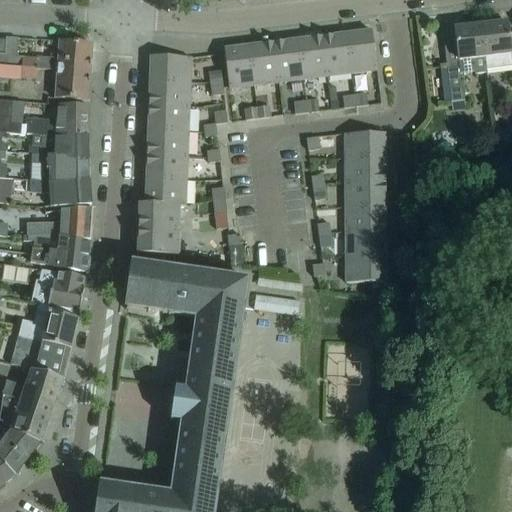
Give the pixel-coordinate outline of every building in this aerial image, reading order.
[(511,59),(506,23),(479,27),(484,72),(485,72),(485,71),(511,68),(511,80),(511,59)] [(458,66),(446,67),(448,92),(451,112),(463,111),(461,91),(459,75),(473,73),(474,75),(485,74),(485,72),(484,72),(479,27),(453,30),(456,50),(457,61),(458,66)] [(451,52),(452,31),(442,31),(441,52),(451,52)] [(346,35),(351,75),(376,72),(371,32),(346,35)] [(326,78),(351,75),(346,35),(321,38),(326,78)] [(302,81),(326,78),(321,38),(297,41),(302,81)] [(17,40),(7,39),(5,39),(4,58),(0,57),(0,68),(21,70),(21,59),(16,58),(17,40)] [(277,84),(302,81),(297,41),(272,44),(277,84)] [(89,74),(91,45),(59,43),(57,60),(37,58),(37,59),(36,71),(37,71),(57,72),(89,74)] [(253,87),(277,84),(272,44),(248,47),(253,87)] [(228,90),(253,87),(248,47),(223,50),(228,90)] [(149,83),(189,84),(190,59),(150,58),(149,83)] [(36,71),(37,59),(21,59),(21,70),(36,71)] [(37,71),(36,71),(21,70),(20,80),(36,80),(37,71)] [(87,102),(89,74),(57,72),(55,100),(87,102)] [(210,85),(221,84),(220,72),(208,73),(210,85)] [(188,109),(189,84),(149,83),(148,108),(188,109)] [(221,84),(210,85),(211,97),(223,96),(221,84)] [(335,88),(327,89),(330,112),(338,110),(337,102),(336,102),(335,88)] [(22,93),(22,115),(34,115),(35,93),(22,93)] [(353,97),(355,108),(367,107),(365,96),(353,97)] [(343,110),(355,108),(353,97),(341,99),(343,110)] [(56,122),(54,122),(25,120),(25,126),(9,125),(11,103),(0,101),(0,133),(2,134),(24,137),(24,136),(31,137),(31,138),(40,139),(51,142),(88,141),(87,107),(56,108),(56,122)] [(305,103),(306,115),(318,113),(316,102),(305,103)] [(294,116),(306,115),(305,103),(293,105),(294,116)] [(187,134),(188,109),(148,108),(147,132),(187,134)] [(256,109),(257,121),(269,119),(268,108),(256,109)] [(245,122),(257,121),(256,109),(244,111),(245,122)] [(214,125),(214,126),(226,124),(225,113),(213,115),(214,125)] [(216,137),(214,126),(214,125),(203,127),(204,139),(216,137)] [(186,158),(187,134),(147,132),(146,157),(186,158)] [(384,135),(344,135),(344,160),(384,160),(384,135)] [(88,141),(51,142),(40,139),(31,138),(30,147),(40,148),(39,155),(49,156),(68,157),(68,161),(88,162),(88,141)] [(318,151),(317,139),(306,140),(307,152),(318,151)] [(219,163),(218,157),(218,151),(206,153),(208,164),(219,163)] [(68,157),(49,156),(39,155),(39,156),(34,156),(33,181),(45,182),(88,182),(88,162),(68,161),(68,157)] [(185,183),(186,158),(146,157),(145,181),(185,183)] [(384,160),(344,160),(344,185),(384,185),(384,160)] [(197,195),(207,195),(208,173),(198,173),(197,195)] [(312,190),(323,189),(322,177),(310,178),(312,190)] [(88,182),(45,182),(33,181),(33,182),(29,181),(28,194),(48,196),(49,209),(90,205),(88,182)] [(185,207),(185,183),(145,181),(144,205),(138,205),(138,206),(185,207)] [(384,185),(344,185),(344,210),(385,209),(384,185)] [(213,203),(224,201),(222,189),(211,191),(213,203)] [(323,189),(312,190),(313,202),(325,201),(323,189)] [(224,201),(213,203),(214,215),(225,213),(224,201)] [(185,208),(185,207),(138,206),(137,230),(178,232),(179,208),(185,208)] [(385,209),(344,210),(344,234),(385,234),(385,209)] [(22,238),(22,239),(35,239),(58,238),(91,243),(93,210),(58,214),(58,225),(27,225),(27,238),(22,238)] [(318,238),(329,236),(328,224),(316,226),(318,238)] [(177,257),(178,232),(137,230),(136,255),(177,257)] [(385,234),(344,234),(345,259),(385,259),(385,234)] [(238,236),(227,237),(228,249),(240,248),(238,236)] [(329,236),(318,238),(319,250),(331,248),(329,236)] [(89,259),(91,243),(58,238),(35,239),(34,243),(35,243),(34,250),(33,251),(89,259)] [(33,251),(34,250),(31,249),(28,264),(53,268),(52,270),(67,272),(87,274),(89,259),(33,251)] [(0,261),(0,265),(22,270),(25,256),(2,252),(0,261)] [(385,259),(345,259),(345,284),(385,284),(385,259)] [(195,320),(241,326),(247,284),(132,265),(125,310),(195,320)] [(323,265),(321,266),(312,267),(313,279),(324,277),(323,265)] [(39,286),(35,303),(38,304),(38,305),(49,307),(50,305),(78,311),(83,290),(82,289),(83,280),(56,275),(55,275),(51,289),(39,286)] [(21,323),(16,340),(69,350),(78,311),(50,305),(49,307),(38,305),(33,325),(21,323)] [(213,511),(241,326),(195,320),(189,366),(180,364),(168,448),(176,450),(170,496),(99,485),(95,511),(213,511)] [(62,381),(69,350),(16,340),(15,345),(10,369),(30,373),(62,381)] [(0,410),(0,430),(39,445),(62,381),(30,373),(25,388),(5,382),(2,395),(0,410)] [(14,477),(39,445),(0,430),(0,470),(9,481),(14,477)] [(0,470),(0,487),(9,481),(0,470)]
